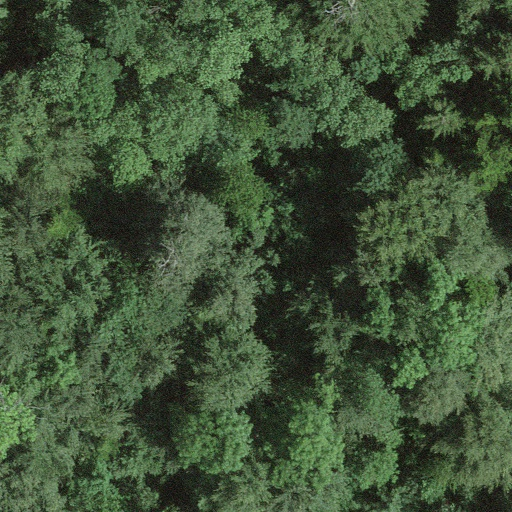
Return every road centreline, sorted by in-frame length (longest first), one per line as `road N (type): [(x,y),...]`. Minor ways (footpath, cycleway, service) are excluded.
road 1 (track): [(0,493),(306,389),(457,359),(511,362)]
road 2 (unknown): [(0,67),(219,189),(255,246),(269,310),(306,389)]
